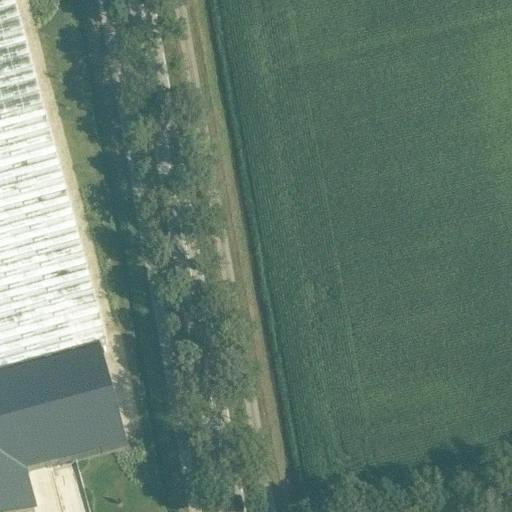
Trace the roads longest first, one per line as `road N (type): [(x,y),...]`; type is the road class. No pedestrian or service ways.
road 1 (unclassified): [(276,511),(182,0)]
road 2 (primary): [(230,511),(140,0)]
road 3 (unclassified): [(193,511),(103,0)]
